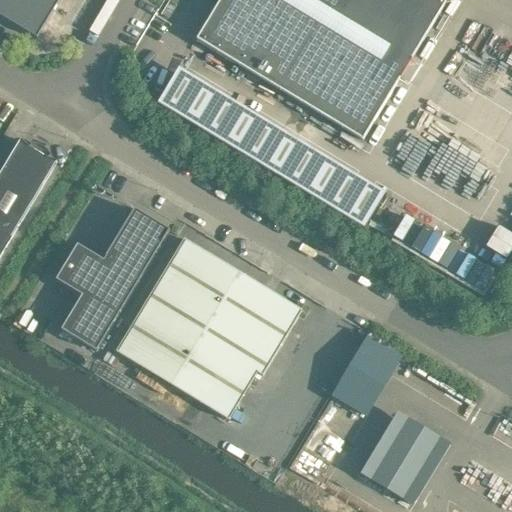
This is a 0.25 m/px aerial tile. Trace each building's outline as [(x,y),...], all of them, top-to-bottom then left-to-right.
[(0,0),(0,15),(37,38),(56,8),(43,0),(0,0)] [(220,0),(197,40),(363,140),(447,0),(220,0)] [(0,257),(57,162),(47,158),(29,148),(21,140),(0,174),(0,257)] [(157,223),(135,209),(106,257),(104,261),(95,255),(78,245),(56,281),(82,296),(61,331),(97,352),(170,231),(157,223)] [(211,255),(184,239),(116,352),(229,420),(258,373),(263,376),(302,311),(277,295),(211,255)]
